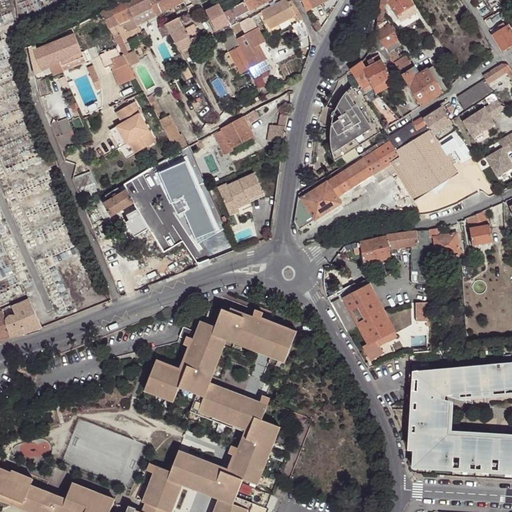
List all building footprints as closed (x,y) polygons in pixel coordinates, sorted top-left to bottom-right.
[(182,2),(180,0),(124,0),(123,1),(131,16),(151,7),(154,13),(155,15),(182,2)] [(246,0),(243,2),(248,11),(268,0),(246,0)] [(321,4),(318,0),(300,0),(305,12),(321,4)] [(381,0),(379,14),(385,15),(389,1),(389,0),(381,0)] [(413,5),(409,0),(391,0),(389,1),(397,15),(412,6),(413,5)] [(123,1),(100,14),(104,23),(106,27),(112,37),(114,41),(116,44),(123,57),(127,55),(111,27),(115,25),(119,22),(121,25),(125,32),(134,27),(135,31),(138,29),(134,22),(131,16),(123,1)] [(279,2),(259,12),(261,16),(281,6),(279,2)] [(287,2),(281,6),(261,16),(268,30),(293,16),(296,22),(301,19),(294,8),(291,10),(287,2)] [(215,31),(228,24),(222,13),(218,5),(205,11),(215,31)] [(416,13),(412,6),(397,15),(402,22),(416,13)] [(131,16),(134,22),(154,13),(151,7),(131,16)] [(228,24),(229,27),(235,24),(232,17),(236,15),(232,8),(222,13),(228,24)] [(171,37),(179,51),(192,44),(190,40),(185,31),(177,18),(164,24),(169,34),(171,37)] [(319,32),(321,28),(318,20),(315,21),(314,18),(309,20),(314,31),(316,32),(319,32)] [(248,19),(238,24),(242,31),(252,26),(248,19)] [(164,36),(169,34),(164,24),(159,26),(164,36)] [(377,24),(375,32),(383,43),(385,48),(398,40),(389,25),(380,30),(377,24)] [(503,51),(511,45),(511,33),(508,25),(493,34),(503,51)] [(190,40),(197,36),(192,27),(185,31),(190,40)] [(239,46),(244,56),(253,51),(252,49),(263,43),(255,29),(236,40),(239,46)] [(232,50),(239,46),(236,40),(231,30),(224,33),(226,36),(228,35),(229,37),(226,39),(232,50)] [(73,33),(36,50),(33,51),(35,57),(40,69),(80,51),(75,37),(73,33)] [(190,40),(192,44),(199,40),(197,36),(190,40)] [(103,51),(116,44),(114,41),(112,37),(99,43),(103,51)] [(175,68),(185,62),(179,51),(171,37),(161,42),(175,68)] [(240,73),(250,68),(244,56),(239,46),(232,50),(229,51),(240,73)] [(120,55),(116,47),(102,55),(100,56),(106,68),(115,64),(112,59),(120,55)] [(395,63),(401,59),(394,49),(389,53),(390,56),(395,63)] [(244,56),(250,68),(260,63),(253,51),(244,56)] [(127,55),(123,57),(128,66),(137,62),(132,52),(127,55)] [(414,69),(406,56),(401,59),(395,63),(397,67),(400,72),(403,75),(410,70),(411,71),(414,69)] [(31,59),(34,72),(40,70),(40,69),(35,57),(31,59)] [(382,60),(367,68),(364,69),(374,88),(391,78),(382,60)] [(362,61),(351,70),(363,88),(370,83),(373,88),(374,88),(364,69),(367,68),(362,61)] [(502,64),(483,76),(486,80),(488,83),(506,72),(511,70),(509,65),(507,64),(506,64),(504,63),(502,64)] [(91,64),(85,67),(92,82),(97,79),(91,64)] [(422,106),(442,93),(431,75),(428,70),(419,76),(415,78),(411,71),(410,70),(403,75),(422,106)] [(442,93),(447,90),(435,72),(431,75),(442,93)] [(260,86),(261,87),(265,85),(262,78),(261,79),(258,73),(254,75),(257,80),(260,86)] [(63,75),(58,78),(62,89),(68,86),(63,75)] [(37,90),(38,95),(42,94),(45,93),(51,91),(47,77),(37,80),(36,82),(36,85),(37,90)] [(374,88),(373,88),(376,93),(394,83),(391,78),(374,88)] [(486,80),(480,84),(487,95),(493,92),(488,83),(486,80)] [(370,83),(363,88),(366,92),(373,88),(370,83)] [(480,84),(474,88),(481,99),(487,95),(480,84)] [(336,161),(369,140),(363,129),(375,122),(352,86),(347,92),(340,102),(335,113),(332,125),(331,137),(333,149),(336,161)] [(474,88),(469,91),(476,103),(481,99),(474,88)] [(469,91),(463,95),(471,106),(476,103),(469,91)] [(42,105),(45,111),(48,111),(42,94),(38,95),(41,103),(42,105)] [(458,98),(462,105),(465,110),(471,106),(463,95),(458,98)] [(446,114),(462,105),(458,98),(443,108),(446,114)] [(497,100),(490,104),(498,115),(509,108),(501,106),(497,100)] [(134,102),(116,114),(122,124),(116,128),(127,145),(129,143),(139,137),(145,148),(156,141),(139,114),(140,113),(134,102)] [(490,104),(463,121),(473,137),(494,124),(491,119),(498,115),(490,104)] [(431,109),(427,112),(430,116),(429,117),(427,114),(422,117),(425,120),(424,120),(430,130),(434,136),(452,123),(446,114),(443,108),(441,105),(432,111),(431,109)] [(254,111),(221,129),(212,133),(222,154),(231,150),(230,147),(251,136),(246,125),(258,119),(254,111)] [(167,115),(158,121),(162,128),(168,140),(175,153),(187,146),(180,134),(178,135),(167,115)] [(285,128),(287,116),(280,115),(278,127),(285,128)] [(421,115),(390,135),(399,150),(430,130),(424,120),(425,120),(422,117),(421,115)] [(50,125),(60,151),(59,135),(53,120),(50,125)] [(363,129),(369,140),(381,132),(375,122),(363,129)] [(116,128),(110,132),(121,148),(127,145),(116,128)] [(430,130),(399,150),(426,193),(457,173),(453,165),(446,155),(441,147),(434,136),(430,130)] [(59,135),(60,151),(61,151),(73,146),(67,132),(59,135)] [(511,132),(511,133),(504,137),(497,141),(501,149),(486,158),(497,177),(511,167),(511,165),(505,154),(511,149),(511,132)] [(399,150),(390,135),(388,137),(391,142),(397,151),(399,150)] [(139,137),(129,143),(136,154),(145,148),(139,137)] [(199,140),(194,143),(198,148),(203,146),(199,140)] [(391,142),(364,159),(374,175),(379,183),(393,174),(388,166),(396,161),(401,158),(397,151),(391,142)] [(446,155),(455,150),(450,142),(441,147),(446,155)] [(175,153),(153,166),(156,171),(165,184),(161,187),(179,216),(151,232),(154,236),(158,244),(162,250),(163,252),(183,240),(186,244),(192,241),(195,245),(224,228),(213,202),(207,205),(198,185),(204,182),(192,153),(188,146),(187,146),(175,153)] [(426,193),(399,150),(397,151),(401,158),(396,161),(419,197),(426,193)] [(446,155),(453,165),(461,160),(455,150),(446,155)] [(364,159),(329,181),(339,197),(374,175),(364,159)] [(409,199),(419,197),(396,161),(388,166),(393,174),(396,178),(409,199)] [(156,171),(153,166),(132,179),(135,184),(156,171)] [(135,184),(132,179),(124,184),(128,189),(125,190),(134,203),(149,194),(158,188),(161,187),(165,184),(156,171),(135,184)] [(253,174),(217,190),(226,209),(234,206),(236,208),(245,204),(244,202),(262,194),(253,174)] [(327,182),(324,177),(310,186),(309,193),(327,182)] [(302,198),(315,220),(341,204),(327,182),(309,193),(303,197),(302,198)] [(309,193),(310,186),(300,193),(303,197),(309,193)] [(120,193),(117,188),(105,196),(108,201),(103,204),(110,217),(119,212),(123,210),(130,205),(134,203),(125,190),(120,193)] [(161,193),(158,188),(149,194),(151,199),(161,193)] [(303,197),(300,193),(296,222),(300,229),(315,220),(302,198),(303,197)] [(134,203),(138,210),(153,201),(151,199),(149,194),(134,203)] [(262,194),(244,202),(245,204),(263,197),(262,194)] [(95,208),(103,221),(105,221),(110,217),(103,204),(100,199),(93,203),(96,207),(95,208)] [(139,215),(133,206),(131,207),(130,205),(123,210),(130,221),(139,215)] [(234,206),(226,209),(229,215),(237,212),(236,208),(234,206)] [(486,209),(468,218),(473,246),(493,243),(486,209)] [(110,217),(105,221),(111,231),(126,223),(119,212),(110,217)] [(442,228),(429,230),(429,239),(434,238),(434,237),(443,236),(442,228)] [(429,230),(417,231),(418,244),(430,243),(429,239),(429,230)] [(386,235),(386,237),(387,237),(390,249),(396,248),(419,245),(418,244),(417,231),(386,235)] [(457,233),(443,236),(434,237),(434,238),(438,257),(460,253),(457,233)] [(146,260),(162,250),(158,244),(154,236),(137,246),(146,260)] [(369,240),(361,242),(360,242),(361,247),(364,264),(391,259),(390,253),(390,249),(387,237),(386,237),(369,240)] [(353,243),(344,246),(346,251),(361,247),(360,242),(361,242),(360,241),(353,243)] [(391,259),(364,264),(365,270),(392,265),(391,259)] [(429,276),(429,266),(411,267),(412,278),(425,277),(429,276)] [(429,285),(429,281),(425,281),(425,277),(412,278),(412,284),(425,284),(425,285),(429,285)] [(358,326),(367,343),(374,339),(393,330),(369,285),(363,282),(345,291),(343,288),(336,292),(328,297),(347,331),(358,326)] [(430,320),(429,297),(412,298),(413,317),(422,316),(423,321),(430,320)] [(10,338),(42,329),(28,301),(12,308),(15,317),(11,316),(7,317),(4,320),(10,338)] [(263,313),(256,310),(253,318),(251,320),(230,312),(222,309),(215,327),(226,340),(285,363),(297,332),(261,318),(263,313)] [(231,309),(230,312),(251,320),(253,318),(231,309)] [(0,340),(10,338),(4,320),(1,312),(0,312),(0,340)] [(157,360),(155,362),(184,374),(187,367),(184,365),(190,350),(193,352),(194,349),(193,349),(195,343),(196,343),(204,323),(201,322),(194,340),(190,338),(187,337),(186,340),(184,344),(188,346),(179,368),(157,360)] [(184,374),(155,362),(145,391),(174,402),(179,388),(196,395),(208,387),(210,384),(226,340),(215,327),(204,323),(196,343),(195,343),(193,349),(194,349),(193,352),(190,350),(184,365),(187,367),(184,374)] [(179,337),(186,340),(187,337),(190,338),(193,331),(183,327),(179,337)] [(397,336),(393,330),(374,339),(377,346),(397,336)] [(376,359),(383,355),(377,346),(374,339),(367,343),(376,359)] [(370,362),(376,359),(367,343),(360,345),(370,362)] [(511,362),(415,371),(414,387),(443,395),(467,402),(467,392),(483,391),(490,390),(506,388),(511,387),(511,362)] [(208,387),(266,409),(270,399),(262,396),(260,403),(210,384),(208,387)] [(262,420),(266,409),(208,387),(196,395),(190,412),(234,429),(235,426),(249,431),(262,420)] [(441,399),(443,395),(414,387),(413,391),(441,399)] [(449,402),(441,399),(413,391),(410,449),(415,449),(413,467),(453,470),(453,469),(454,453),(454,450),(455,439),(455,436),(447,436),(432,435),(432,429),(438,429),(447,428),(449,402)] [(483,396),(483,391),(467,392),(467,402),(474,403),(473,397),(483,396)] [(262,420),(249,431),(241,452),(240,451),(238,457),(239,458),(238,460),(234,459),(229,474),(210,467),(200,492),(220,499),(222,500),(236,497),(243,480),(257,485),(279,427),(262,420)] [(241,452),(249,431),(235,426),(234,429),(244,432),(239,448),(231,446),(229,453),(233,455),(227,470),(211,464),(210,467),(229,474),(234,459),(238,460),(239,458),(238,457),(240,451),(241,452)] [(461,453),(454,453),(453,469),(511,472),(511,439),(501,439),(500,455),(493,455),(493,452),(494,441),(494,438),(462,436),(461,453)] [(210,467),(211,464),(179,451),(178,454),(210,467)] [(146,504),(142,511),(171,511),(182,485),(200,492),(210,467),(178,454),(171,472),(160,467),(146,504)] [(143,503),(146,504),(160,467),(150,463),(146,471),(154,474),(143,503)] [(11,473),(0,468),(0,472),(10,476),(11,473)] [(12,472),(11,473),(10,476),(0,472),(0,498),(34,511),(64,511),(64,506),(43,497),(44,495),(45,492),(31,486),(33,481),(12,472)] [(139,511),(136,511),(136,509),(129,507),(126,511),(110,511),(115,501),(73,484),(65,503),(64,506),(64,511),(139,511)] [(43,497),(64,506),(65,503),(44,495),(43,497)] [(249,511),(253,503),(236,497),(222,500),(217,511),(249,511)] [(217,511),(222,500),(220,499),(214,511),(217,511)]
